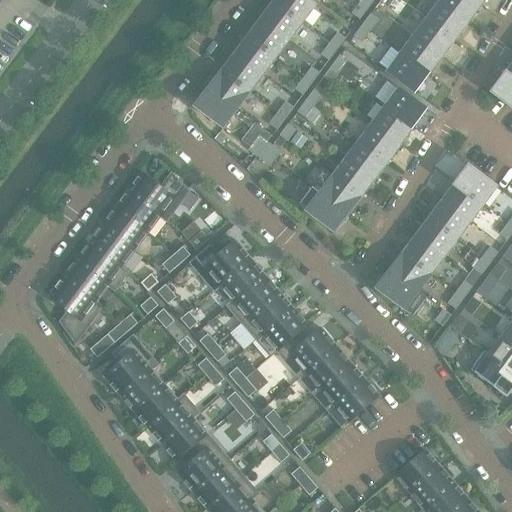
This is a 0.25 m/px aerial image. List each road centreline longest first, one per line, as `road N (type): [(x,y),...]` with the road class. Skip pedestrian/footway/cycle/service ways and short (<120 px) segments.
road 1 (residential): [(344,295),(150,110)]
road 2 (residential): [(159,511),(70,382),(3,305)]
road 3 (residential): [(3,305),(150,110)]
road 4 (residential): [(487,464),(418,364),(344,295)]
road 5 (residential): [(457,113),(344,295)]
road 6 (unclassified): [(0,121),(92,0)]
road 7 (residential): [(150,110),(235,0)]
